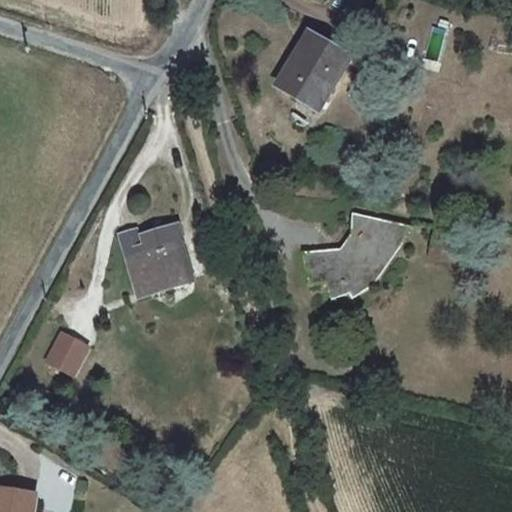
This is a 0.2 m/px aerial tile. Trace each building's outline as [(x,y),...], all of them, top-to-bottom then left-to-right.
[(315,96),(351,54),(321,29),(284,71),(315,96)] [(393,255),(424,212),(368,197),(359,215),(356,220),(353,222),(313,230),(318,265),(337,263),(342,281),(368,276),(393,255)] [(468,222),(469,215),(443,207),(436,239),(462,245),(466,230),(465,225),(468,222)] [(192,248),(185,228),(151,238),(153,250),(147,251),(141,237),(129,241),(144,301),(176,290),(174,280),(192,275),(185,249),(192,248)] [(84,353),(63,341),(48,367),(70,379),(84,353)] [(30,511),(32,494),(0,492),(0,511),(30,511)]
